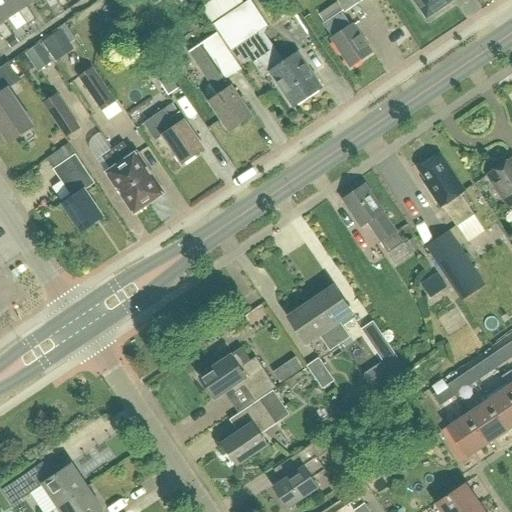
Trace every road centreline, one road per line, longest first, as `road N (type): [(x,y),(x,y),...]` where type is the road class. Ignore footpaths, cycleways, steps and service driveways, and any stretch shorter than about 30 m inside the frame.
road 1 (secondary): [(79,322),(511,33)]
road 2 (residential): [(208,511),(79,322)]
road 3 (residential): [(79,322),(0,202)]
